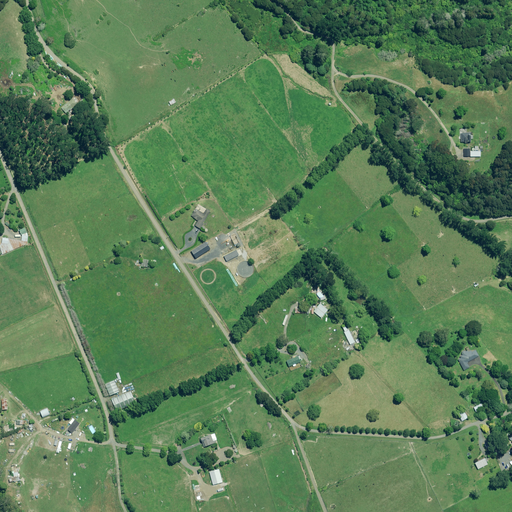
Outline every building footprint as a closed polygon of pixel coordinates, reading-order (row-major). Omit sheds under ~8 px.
[(88,101),(84,97),(78,102),(81,106),(88,101)] [(73,109),(78,105),(73,99),(62,108),(66,113),(72,108),(73,109)] [(460,142),(470,142),(470,133),(460,133),(460,142)] [(205,209),(203,213),(194,209),(190,216),(193,217),(193,218),(197,221),(194,226),(199,228),(209,211),(205,209)] [(27,244),(28,235),(25,228),(19,230),(22,235),(21,241),(3,238),(0,246),(0,250),(1,250),(3,255),(27,244)] [(194,258),(209,249),(204,242),(189,251),(194,258)] [(318,318),(319,317),(320,318),(327,310),(319,303),(312,311),(316,315),(315,315),(318,318)] [(347,328),(346,329),(345,326),(341,328),(349,345),(353,343),(347,328)] [(464,351),(461,352),(462,355),(459,356),(460,358),(457,360),(463,370),(469,367),(466,362),(478,356),(475,350),(471,352),(470,350),(468,352),(467,350),(464,352),(464,351)] [(299,362),(297,356),(285,361),(287,367),(299,362)] [(110,396),(120,392),(115,380),(105,384),(110,396)] [(117,412),(136,404),(131,391),(112,400),(117,412)] [(43,417),(50,414),(47,408),(40,411),(43,417)] [(462,412),(461,411),(460,412),(460,411),(456,413),(461,421),(466,417),(463,412),(462,412)] [(69,423),(71,424),(67,429),(73,433),(80,424),(73,418),(69,423)] [(201,438),(204,447),(216,443),(215,440),(216,439),(214,434),(201,438)] [(483,458),(474,463),(477,469),(487,464),(484,460),(485,459),(485,458),(484,459),(483,458)] [(210,472),(213,485),(223,482),(219,469),(210,472)] [(20,480),(18,472),(13,473),(14,477),(9,478),(10,482),(14,481),(14,482),(21,480),(21,479),(20,480)]
